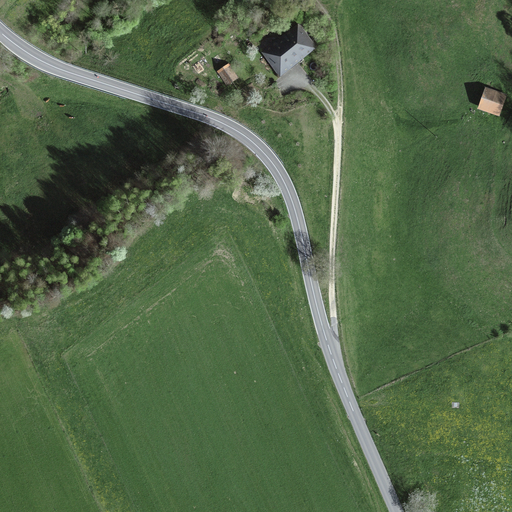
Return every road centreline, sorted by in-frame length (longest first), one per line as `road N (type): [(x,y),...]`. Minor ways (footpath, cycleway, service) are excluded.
road 1 (tertiary): [(397,511),(339,377),(291,197),(271,161),(227,125),(65,71),(0,31)]
road 2 (track): [(339,377),(331,263),(340,97),(327,17),(310,0)]
